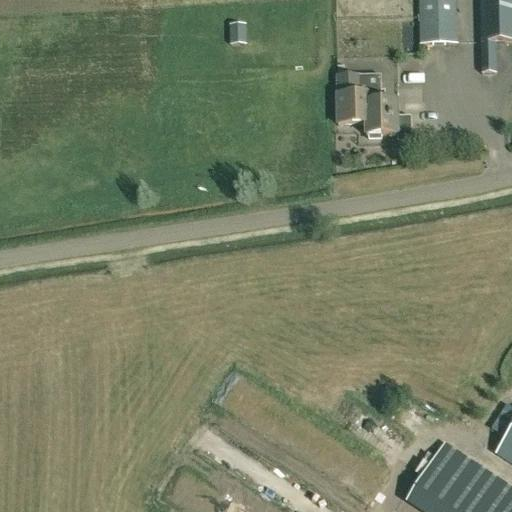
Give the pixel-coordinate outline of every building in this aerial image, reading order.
[(419,0),(421,45),(458,44),(456,0),(419,0)] [(494,44),(511,43),(511,0),(479,0),(481,75),(495,75),(494,44)] [(411,80),(428,78),(426,67),(410,70),(411,80)] [(338,126),(366,125),(366,137),(397,136),(396,102),(366,103),(366,95),(359,95),(359,77),(336,77),(338,126)] [(408,113),(408,138),(428,138),(428,113),(408,113)] [(511,433),(498,456),(511,465),(511,433)] [(511,511),(511,488),(446,446),(415,493),(444,511),(511,511)]
